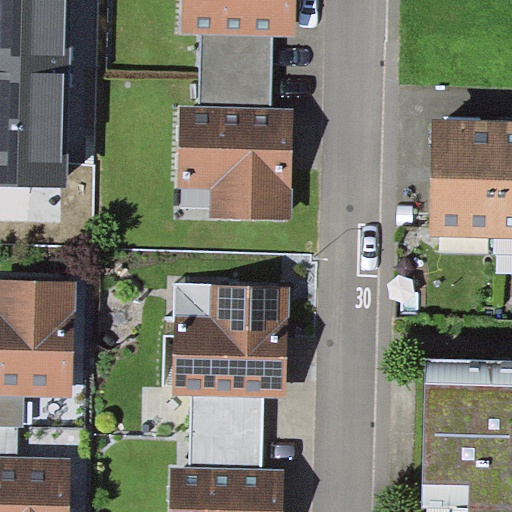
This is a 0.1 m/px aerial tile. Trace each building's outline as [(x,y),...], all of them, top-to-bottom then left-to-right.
[(0,0),(0,65),(71,68),(72,0),(0,0)] [(297,34),(297,0),(182,0),(182,32),(201,32),(272,33),(297,34)] [(201,32),(201,105),(271,107),(272,33),(201,32)] [(0,185),(68,187),(71,68),(0,65),(0,185)] [(291,219),(295,108),(271,107),(201,105),(180,105),(178,188),(210,189),(210,217),(291,219)] [(498,121),(433,119),(430,237),(495,238),(498,121)] [(511,121),(498,121),(495,238),(511,238),(511,121)] [(73,397),(76,281),(0,279),(0,395),(24,396),(73,397)] [(287,397),(289,286),(175,284),(173,395),(190,396),(264,397),(287,397)] [(511,511),(511,359),(425,358),(422,484),(470,485),(470,508),(469,511),(511,511)] [(23,426),(24,396),(0,395),(0,425),(18,426),(23,426)] [(264,397),(190,396),(189,467),(263,469),(264,397)] [(0,456),(18,457),(18,426),(0,425),(0,456)] [(0,511),(69,511),(71,458),(18,457),(0,456),(0,511)] [(283,511),(285,469),(263,469),(189,467),(171,466),(169,511),(283,511)] [(422,484),(422,507),(470,508),(470,485),(422,484)]
